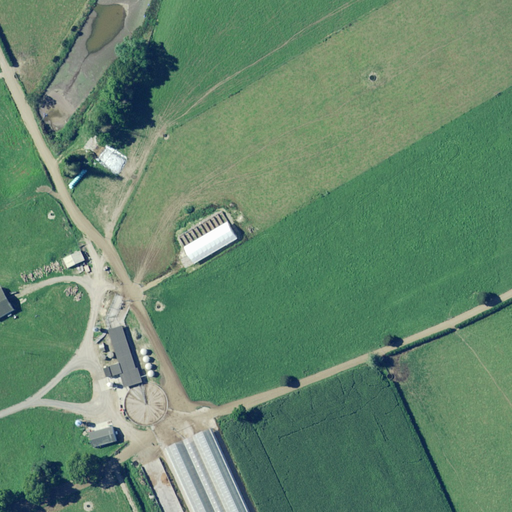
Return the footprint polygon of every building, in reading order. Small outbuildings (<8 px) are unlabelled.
[(216,240),(201,248),(205,256),(221,248),(216,240)] [(86,260),(81,251),(64,259),(68,268),(86,260)] [(0,318),(16,310),(3,288),(0,290),(0,318)] [(114,382),(128,377),(116,339),(106,342),(112,366),(105,368),(108,377),(112,376),(114,382)] [(164,346),(162,340),(153,343),(156,349),(164,346)] [(117,441),(114,427),(90,433),(94,448),(117,441)]
